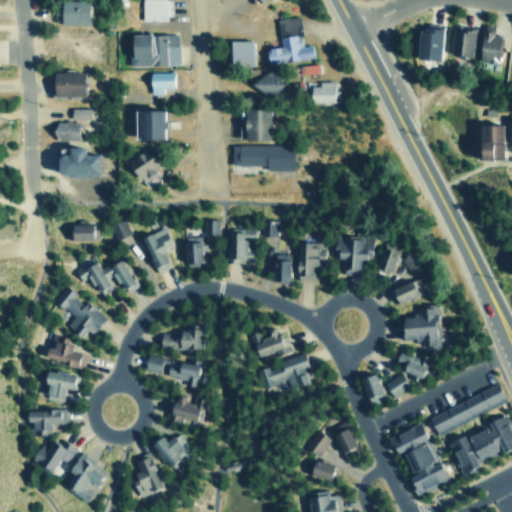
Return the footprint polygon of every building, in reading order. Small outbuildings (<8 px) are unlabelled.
[(83,0),(54,0),(54,22),(82,23),(83,0)] [(168,18),(168,0),(137,0),(137,18),(168,18)] [(273,18),(277,44),(261,47),(264,63),(309,55),(308,43),(300,44),(295,14),(273,18)] [(436,23),(421,22),(420,29),(411,29),(411,58),(435,58),(436,23)] [(451,55),(496,60),(499,34),(488,32),(489,24),(479,23),(478,31),(454,28),(451,55)] [(175,62),(174,32),(146,33),(146,32),(125,32),(126,64),(175,62)] [(248,63),(248,39),(225,39),(226,63),(248,63)] [(315,72),(315,63),(296,63),(296,72),(315,72)] [(278,81),(262,67),(247,83),(263,98),(278,81)] [(79,71),(48,70),(47,95),(78,95),(79,71)] [(172,86),(172,71),(146,70),(145,92),(158,93),(158,86),(172,86)] [(332,79),(315,80),(315,84),(305,84),(306,101),(332,100),(332,79)] [(78,116),(85,117),(86,107),(68,107),(67,114),(78,115),(78,116)] [(236,138),(263,139),(265,108),(237,107),(236,138)] [(128,109),(129,138),(159,138),(159,127),(161,127),(161,109),(128,109)] [(75,138),(74,119),(49,120),(50,139),(75,138)] [(497,123),(473,123),(473,158),(498,158),(497,123)] [(289,143),(227,143),(227,163),(261,163),(261,168),(289,168),(289,143)] [(77,152),(77,145),(61,145),(60,153),(50,152),(50,173),(92,173),(93,152),(77,152)] [(150,175),(147,169),(155,165),(145,147),(123,158),(136,182),(150,175)] [(107,223),(113,238),(127,233),(121,218),(107,223)] [(215,218),(199,218),(200,233),(215,233),(215,218)] [(258,234),(273,234),(274,219),(258,218),(258,234)] [(64,221),(65,240),(86,239),(86,220),(64,221)] [(153,272),(167,265),(160,250),(169,246),(159,225),(136,236),(153,272)] [(250,227),(224,227),(224,257),(248,257),(248,248),(241,248),(241,236),(250,236),(250,227)] [(368,257),(367,233),(330,234),(330,257),(337,257),(338,272),(355,271),(354,258),(368,257)] [(196,234),(180,235),(180,264),(196,264),(196,234)] [(320,241),(293,240),(292,278),(310,279),(310,258),(319,258),(320,241)] [(393,251),(378,245),(370,267),(385,272),(393,251)] [(406,274),(420,269),(413,250),(399,255),(406,274)] [(284,252),(268,252),(268,279),(284,279),(284,252)] [(95,293),(114,283),(117,288),(129,281),(116,257),(96,268),(93,263),(82,268),(95,293)] [(62,324),(77,335),(83,328),(89,332),(101,316),(71,292),(72,291),(63,284),(50,300),(70,314),(62,324)] [(436,341),(435,304),(415,304),(415,313),(396,314),(396,342),(436,341)] [(155,331),(156,348),(197,347),(196,323),(186,323),(187,330),(155,331)] [(270,348),(272,354),(287,349),(280,329),(272,332),(269,325),(245,334),(253,355),(270,348)] [(83,352),(68,349),(70,337),(49,334),(47,346),(41,345),(39,358),(81,365),(83,352)] [(415,356),(394,350),(389,366),(419,375),(425,355),(416,353),(415,356)] [(157,370),(160,356),(142,352),(140,367),(157,370)] [(284,379),(286,387),(304,382),(299,366),(304,365),(301,353),(264,363),(265,365),(254,368),(259,385),(284,379)] [(184,384),(192,385),(196,364),(165,358),(162,373),(185,378),(184,384)] [(41,394),(59,397),(61,387),(74,389),(77,374),(41,367),(38,382),(43,383),(41,394)] [(389,396),(405,386),(396,371),(380,381),(389,396)] [(355,376),(361,397),(376,392),(370,372),(355,376)] [(501,399),(493,383),(424,416),(432,432),(501,399)] [(63,408),(20,408),(21,420),(26,420),(26,432),(47,432),(47,422),(63,422),(63,408)] [(457,471),(478,462),(476,457),(496,448),(498,453),(511,447),(511,439),(500,413),(482,420),(484,425),(445,441),(457,471)] [(332,424),(334,431),(329,433),(336,451),(350,446),(342,420),(332,424)] [(383,436),(390,452),(422,439),(415,422),(383,436)] [(327,438),(314,428),(301,445),(313,455),(327,438)] [(162,440),(158,434),(147,440),(163,464),(186,449),(174,431),(162,440)] [(36,437),(27,461),(47,469),(52,456),(65,461),(71,445),(58,439),(56,445),(36,437)] [(397,452),(408,473),(402,475),(411,494),(443,478),(434,460),(430,462),(420,441),(397,452)] [(81,499),(89,487),(88,486),(97,473),(89,467),(93,461),(78,451),(56,483),(81,499)] [(157,486),(145,452),(130,458),(135,470),(127,473),(135,494),(157,486)] [(306,476),(326,478),(328,462),(308,460),(306,476)] [(302,493),(305,511),(336,511),(334,493),(325,494),(325,490),(302,493)]
